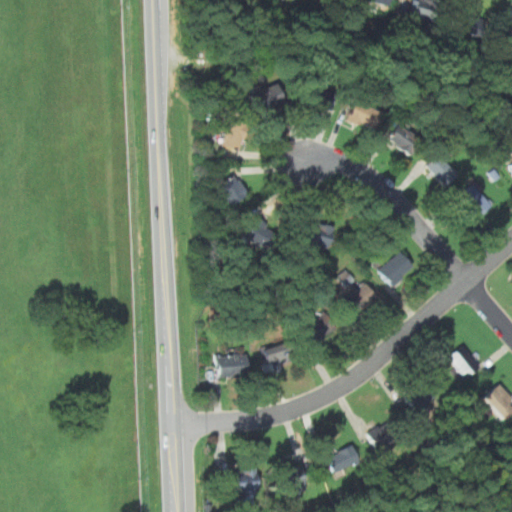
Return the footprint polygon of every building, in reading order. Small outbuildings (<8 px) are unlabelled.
[(411,0),(409,15),(434,20),(437,1),(432,0),(411,0)] [(455,30),(477,40),(487,20),(464,10),(455,30)] [(499,51),(511,55),(511,31),(507,30),(499,51)] [(256,113),(283,102),(274,82),(248,93),(256,113)] [(336,89),(305,86),(303,105),(334,108),(336,89)] [(372,129),(381,113),(355,99),(347,115),(372,129)] [(244,127),(226,122),(219,148),(237,153),(244,127)] [(385,138),(407,155),(420,139),(397,122),(385,138)] [(456,175),(439,153),(424,164),(442,186),(456,175)] [(247,193),(232,173),(215,185),(229,205),(247,193)] [(456,196),(475,218),(490,204),(471,183),(456,196)] [(242,237),(266,246),(274,226),(250,217),(242,237)] [(331,225),(303,221),(299,242),(327,246),(331,225)] [(377,270),(392,287),(413,268),(398,251),(377,270)] [(375,295),(363,281),(342,299),(353,313),(375,295)] [(334,328),(324,312),(299,327),(310,343),(334,328)] [(261,346),(263,364),(289,361),(286,342),(261,346)] [(478,367),(461,344),(445,356),(463,379),(478,367)] [(214,354),(214,376),(245,376),(245,354),(214,354)] [(433,394),(420,380),(402,396),(416,411),(433,394)] [(480,396),(501,419),(511,409),(511,399),(496,382),(480,396)] [(377,452),(393,441),(380,422),(364,433),(377,452)] [(324,456),(333,474),(358,461),(349,444),(324,456)] [(279,465),(283,493),(304,490),(299,461),(279,465)] [(248,498),(248,490),(257,490),(256,469),(229,469),(229,499),(248,498)]
